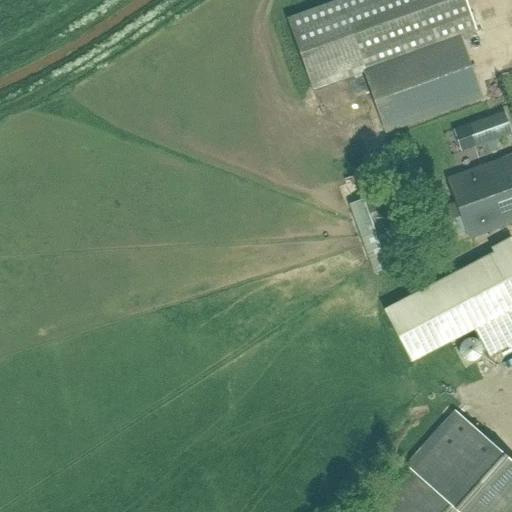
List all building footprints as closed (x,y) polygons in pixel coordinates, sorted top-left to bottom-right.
[(341,0),(287,19),(311,89),(362,71),(384,133),(482,99),(460,36),(474,31),(463,0),(341,0)] [(511,135),(503,112),(466,125),(474,148),(511,135)] [(511,160),(452,182),(474,242),(511,228),(511,160)] [(347,183),(352,192),(371,182),(366,173),(347,183)] [(361,241),(374,276),(412,262),(386,191),(348,205),(361,241)] [(467,237),(456,206),(429,216),(441,247),(467,237)] [(511,243),(509,239),(490,249),(493,253),(383,311),(411,362),(472,329),(488,358),(511,345),(511,243)] [(511,511),(511,465),(453,413),(405,467),(410,472),(373,511),(511,511)]
